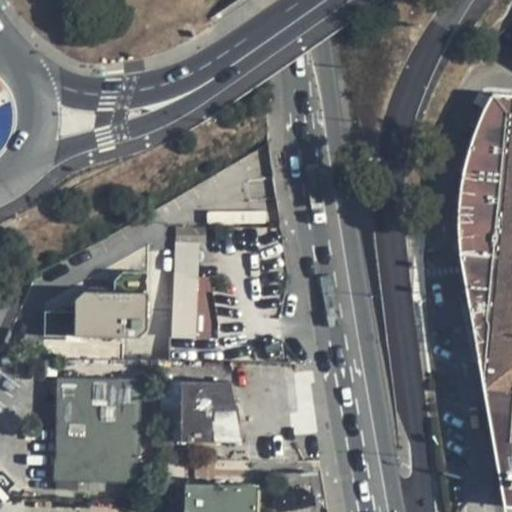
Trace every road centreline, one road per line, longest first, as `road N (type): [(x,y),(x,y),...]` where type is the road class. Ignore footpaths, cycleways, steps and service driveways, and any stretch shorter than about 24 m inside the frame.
road 1 (secondary): [(420,511),(391,264),(395,143),(404,98),(465,0)]
road 2 (primary): [(381,511),(338,274),(304,0)]
road 3 (secondary): [(19,163),(119,133),(195,93)]
road 4 (secondary): [(195,93),(108,93),(25,73)]
